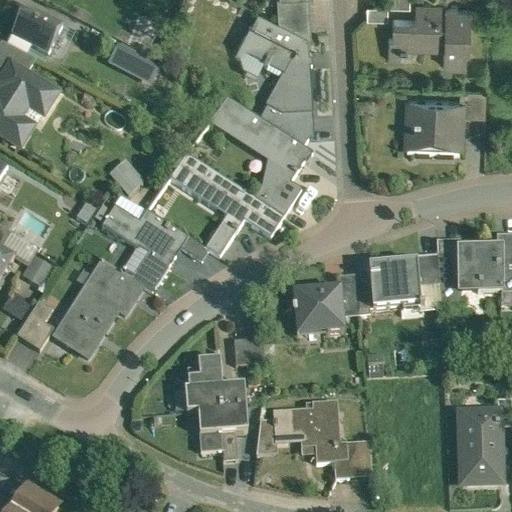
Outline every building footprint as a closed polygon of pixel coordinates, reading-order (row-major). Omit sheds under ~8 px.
[(276,0),(278,21),(310,38),(311,39),(309,0),(276,0)] [(457,6),(446,5),(446,4),(424,4),(423,21),(394,20),(394,38),(390,37),(389,62),(402,62),(402,53),(407,53),(407,49),(403,49),(403,41),(422,41),(422,44),(424,45),(424,41),(444,42),(444,67),(466,68),(466,52),(469,52),(470,11),(456,11),(457,6)] [(63,29),(28,11),(14,38),(49,56),(63,29)] [(278,21),(259,12),(240,50),(267,64),(264,69),(269,71),(274,62),(287,69),(284,74),(291,78),(273,111),(289,120),(307,119),(313,118),(311,70),(313,70),(313,68),(311,68),(310,57),(312,56),(312,55),(310,55),(310,38),(278,21)] [(2,44),(0,47),(0,70),(5,63),(11,67),(11,68),(20,54),(2,44)] [(115,52),(109,68),(153,85),(160,69),(115,52)] [(36,62),(20,54),(11,68),(26,77),(36,62)] [(0,85),(0,89),(2,91),(0,94),(0,136),(20,149),(33,130),(20,121),(28,108),(44,117),(57,96),(26,77),(11,68),(11,67),(0,85)] [(486,91),(460,90),(460,102),(461,103),(461,117),(485,118),(486,91)] [(460,102),(408,101),(407,157),(459,159),(461,117),(461,103),(460,102)] [(260,122),(228,102),(213,124),(272,164),(265,198),(289,213),(301,194),(290,186),(311,155),(304,151),(260,122)] [(307,119),(289,120),(273,111),(268,108),(260,122),(304,151),(309,145),(307,119)] [(284,220),(188,158),(172,181),(232,222),(209,254),(220,261),(245,223),(271,240),(284,220)] [(126,162),(110,176),(129,198),(146,184),(126,162)] [(209,254),(148,215),(140,227),(115,211),(103,231),(137,253),(139,251),(149,257),(132,283),(144,291),(153,297),(182,252),(202,265),(209,254)] [(511,241),(499,241),(499,254),(501,254),(501,280),(511,279),(511,241)] [(461,245),(438,246),(438,258),(440,290),(460,290),(459,255),(461,255),(461,245)] [(15,260),(0,250),(0,289),(1,290),(3,286),(2,282),(15,260)] [(499,254),(485,255),(485,258),(473,257),(473,255),(461,255),(459,255),(460,290),(478,290),(478,296),(501,295),(501,280),(501,254),(499,254)] [(416,265),(370,269),(372,295),(373,312),(420,308),(419,292),(440,290),(438,258),(415,260),(416,265)] [(51,270),(34,260),(23,279),(39,289),(51,270)] [(105,266),(56,341),(88,362),(119,315),(125,319),(144,291),(132,283),(105,266)] [(356,280),(339,282),(340,293),(341,293),(343,322),(360,320),(357,296),(356,280)] [(340,293),(294,297),(295,312),(293,313),(293,318),(296,319),(297,335),(326,333),(326,338),(344,337),(343,322),(341,293),(340,293)] [(372,295),(357,296),(360,320),(370,319),(369,314),(372,314),(373,312),(372,295)] [(31,308),(13,296),(2,312),(20,324),(31,308)] [(40,304),(17,339),(40,353),(54,332),(45,326),(54,313),(40,304)] [(260,342),(235,344),(236,369),(262,367),(260,342)] [(219,363),(199,365),(200,381),(190,382),(189,374),(188,374),(189,392),(185,392),(187,416),(246,411),(244,388),(223,390),(220,355),(219,356),(219,363)] [(511,405),(511,403),(497,404),(498,415),(499,415),(500,432),(511,431),(511,405)] [(313,413),(273,417),(276,446),(300,444),(301,457),(303,456),(302,451),(316,450),(317,467),(335,465),(336,483),(372,481),(370,445),(347,446),(340,446),(337,406),(312,407),(313,413)] [(246,411),(187,416),(198,415),(201,456),(222,455),(221,437),(236,435),(248,434),(246,411)] [(500,432),(499,415),(498,415),(461,416),(461,451),(473,450),(473,460),(467,460),(468,487),(501,486),(500,432)] [(236,435),(221,437),(222,455),(223,465),(238,464),(236,435)] [(56,511),(59,509),(28,490),(14,511),(56,511)]
